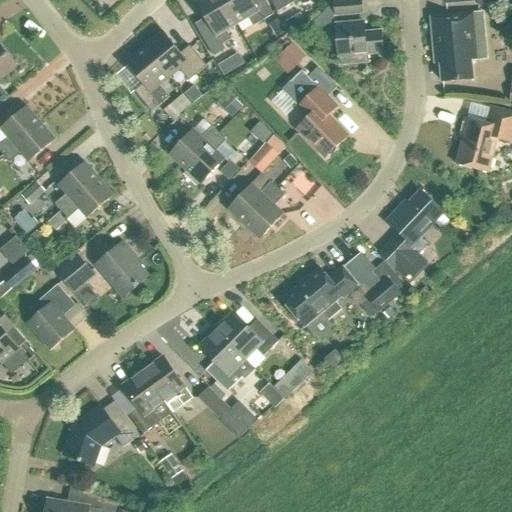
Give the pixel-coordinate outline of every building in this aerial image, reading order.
[(198,29),(214,56),(225,50),(222,45),(231,39),(226,30),(237,24),(222,0),(196,0),(195,1),(208,23),(198,29)] [(222,0),(237,24),(247,17),(253,27),(273,15),(264,0),(222,0)] [(269,0),(277,12),(297,0),(269,0)] [(338,0),(334,0),(335,16),(362,14),(361,0),(338,0)] [(473,79),(471,60),(477,59),(473,14),(431,18),(434,50),(440,49),(442,82),(473,79)] [(293,17),(285,22),(290,30),(298,26),(293,17)] [(280,19),(271,24),(278,36),(287,31),(280,19)] [(340,57),(340,65),(368,62),(367,55),(384,53),(382,31),(358,33),(357,22),(336,24),(339,57),(340,57)] [(144,47),(170,78),(179,70),(189,82),(207,67),(190,46),(181,54),(163,32),(144,47)] [(275,64),(290,77),(307,57),(292,44),(275,64)] [(0,80),(17,66),(0,46),(0,80)] [(134,91),(152,112),(170,97),(160,86),(170,78),(144,47),(126,62),(144,84),(134,91)] [(228,60),(218,66),(224,76),(234,70),(228,60)] [(297,129),(325,158),(328,155),(332,154),(335,151),(336,147),(348,136),(328,115),(337,106),(302,70),(282,90),(299,107),(298,108),(308,118),(297,129)] [(242,107),(230,94),(220,104),(232,117),(242,107)] [(0,145),(0,151),(4,156),(41,123),(27,107),(0,129),(8,139),(0,145)] [(511,112),(491,107),(486,124),(464,118),(459,137),(463,138),(456,164),(489,173),(498,139),(511,142),(511,112)] [(260,122),(251,132),(263,144),(272,134),(260,122)] [(4,156),(10,163),(21,154),(29,163),(56,140),(41,123),(4,156)] [(169,155),(186,170),(219,134),(212,127),(202,138),(193,129),(169,155)] [(186,170),(202,185),(225,160),(216,151),(226,140),(219,134),(186,170)] [(268,145),(250,165),(262,176),(280,156),(268,145)] [(290,155),(283,161),(290,169),(297,163),(290,155)] [(55,204),(62,211),(99,179),(85,162),(59,185),(67,194),(55,204)] [(304,174),(294,183),(310,199),(319,190),(304,174)] [(62,211),(68,219),(79,209),(87,219),(114,196),(99,179),(62,211)] [(37,181),(21,195),(30,205),(45,191),(37,181)] [(228,209),(244,224),(278,188),(271,181),(261,192),(252,184),(228,209)] [(244,224),(261,240),(284,214),(275,206),(285,195),(278,188),(244,224)] [(320,188),(293,218),(314,237),(341,207),(320,188)] [(380,253),(409,281),(427,262),(419,253),(427,244),(420,238),(444,213),(420,190),(402,209),(399,207),(386,221),(399,233),(380,253)] [(66,222),(59,214),(49,222),(56,231),(66,222)] [(140,263),(123,242),(96,265),(124,298),(149,277),(138,264),(140,263)] [(94,275),(77,255),(58,271),(75,292),(94,275)] [(0,277),(0,278),(10,290),(35,269),(25,257),(0,277)] [(320,268),(282,299),(305,327),(322,313),(328,320),(342,309),(336,302),(342,296),(344,298),(358,286),(344,268),(343,267),(329,279),(320,268)] [(388,278),(366,296),(367,297),(379,311),(401,294),(388,278)] [(40,300),(46,307),(27,323),(50,351),(75,330),(64,316),(76,306),(58,285),(40,300)] [(367,297),(360,303),(372,318),(379,311),(367,297)] [(0,366),(19,350),(7,335),(15,328),(0,310),(0,366)] [(217,330),(245,359),(256,349),(263,356),(279,341),(257,320),(249,328),(234,313),(217,330)] [(206,370),(227,392),(243,377),(235,369),(245,359),(217,330),(200,347),(214,362),(206,370)] [(329,355),(323,360),(331,370),(337,365),(329,355)] [(193,398),(164,357),(144,372),(173,413),(193,398)] [(303,359),(276,387),(286,397),(287,398),(304,382),(315,371),(303,359)] [(129,414),(143,434),(173,413),(144,372),(123,387),(138,407),(129,414)] [(199,398),(222,420),(231,410),(209,388),(199,398)] [(115,402),(103,410),(101,407),(76,425),(73,428),(64,455),(78,459),(77,461),(80,462),(81,460),(95,465),(101,446),(115,436),(123,448),(140,436),(115,402)] [(239,402),(231,410),(249,428),(256,420),(239,402)] [(168,448),(157,456),(169,473),(180,464),(168,448)] [(115,511),(119,503),(71,486),(66,502),(48,499),(45,511),(115,511)]
